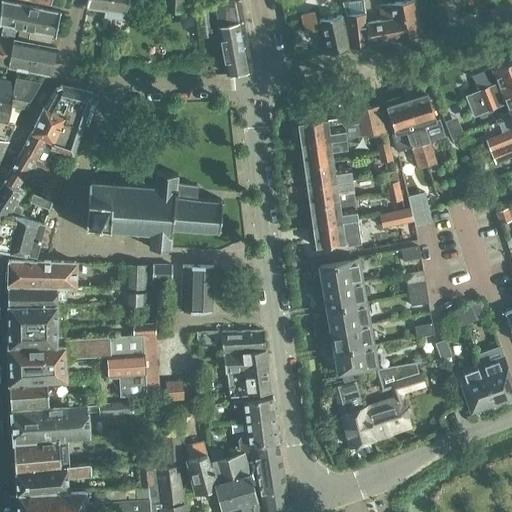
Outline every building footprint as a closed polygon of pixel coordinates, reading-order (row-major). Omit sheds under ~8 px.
[(60,11),(2,0),(1,0),(0,17),(0,24),(11,27),(27,30),(49,34),(56,36),(60,11)] [(88,0),(87,7),(106,9),(108,10),(110,0),(88,0)] [(106,9),(105,16),(124,19),(125,14),(126,14),(128,0),(165,0),(165,11),(185,12),(185,0),(110,0),(108,10),(106,9)] [(253,68),(241,1),(234,2),(233,0),(228,0),(214,3),(227,74),(250,72),(253,68)] [(349,47),(366,43),(363,24),(359,0),(349,0),(352,14),(342,15),(349,47)] [(408,0),(379,5),(381,20),(363,24),(366,43),(422,33),(414,0),(408,0)] [(342,15),(341,11),(319,16),(319,17),(318,17),(316,8),(304,11),(309,31),(319,29),(318,27),(321,26),(327,53),(349,49),(349,47),(342,15)] [(0,62),(8,64),(12,41),(9,40),(11,27),(0,24),(0,62)] [(8,64),(8,67),(46,74),(53,46),(46,45),(49,34),(27,30),(25,41),(13,39),(12,41),(8,64)] [(481,89),(485,99),(511,87),(511,60),(493,69),(498,82),(481,89)] [(0,101),(12,105),(25,108),(41,82),(16,78),(15,82),(0,79),(0,101)] [(511,87),(485,99),(491,113),(507,107),(510,116),(511,115),(511,87)] [(59,133),(77,139),(82,123),(87,125),(97,96),(56,88),(45,108),(44,108),(42,112),(64,118),(59,133)] [(414,97),(407,99),(428,165),(437,162),(430,141),(446,136),(441,119),(436,121),(427,93),(426,93),(424,89),(413,93),(414,97)] [(428,165),(407,99),(401,101),(400,97),(388,101),(389,105),(387,105),(396,133),(392,134),(397,150),(398,150),(410,147),(417,169),(428,165)] [(0,128),(12,131),(15,124),(8,123),(12,105),(0,101),(0,128)] [(380,104),(355,110),(360,136),(386,130),(380,104)] [(64,118),(42,112),(32,133),(22,151),(20,154),(43,162),(51,147),(71,155),(77,139),(59,133),(64,118)] [(346,138),(343,117),(298,123),(301,144),(346,138)] [(448,124),(453,138),(466,133),(460,119),(448,124)] [(8,140),(12,131),(0,128),(0,160),(9,140),(8,140)] [(486,141),(490,151),(511,142),(511,131),(511,130),(486,141)] [(348,150),(346,138),(301,144),(304,165),(334,161),(333,152),(348,150)] [(375,144),(378,154),(389,152),(386,141),(375,144)] [(511,142),(490,151),(495,162),(511,155),(511,142)] [(380,165),(391,163),(389,152),(378,154),(380,165)] [(54,198),(64,172),(43,163),(20,154),(4,181),(18,185),(26,173),(45,182),(41,193),(54,198)] [(334,161),(304,165),(307,185),(352,179),(349,159),(334,161)] [(469,171),(457,175),(462,190),(474,186),(469,171)] [(157,173),(156,187),(89,182),(86,229),(151,234),(150,248),(170,249),(172,228),(220,231),(222,201),(196,199),(197,185),(177,184),(178,174),(157,173)] [(352,179),(307,185),(310,206),(351,200),(350,191),(354,191),(352,179)] [(398,180),(384,183),(386,192),(401,189),(398,180)] [(0,187),(0,219),(7,221),(16,204),(24,190),(17,187),(17,188),(3,183),(0,187)] [(401,189),(386,192),(388,202),(403,199),(401,189)] [(425,192),(408,196),(411,208),(413,221),(414,225),(431,221),(429,211),(425,192)] [(53,202),(48,200),(45,208),(50,210),(53,202)] [(351,200),(310,206),(313,226),(358,219),(356,207),(352,208),(351,200)] [(0,248),(11,250),(20,217),(24,206),(16,204),(7,221),(0,219),(0,248)] [(411,208),(380,214),(383,227),(408,222),(413,221),(411,208)] [(511,219),(507,208),(506,208),(495,212),(499,225),(511,219)] [(11,250),(36,254),(44,224),(20,217),(11,250)] [(360,231),(358,219),(313,226),(316,247),(345,243),(346,247),(362,245),(360,231)] [(421,257),(419,246),(401,249),(403,260),(421,257)] [(363,281),(359,259),(319,266),(323,289),(363,281)] [(8,260),(8,284),(56,285),(63,285),(75,285),(76,262),(8,260)] [(125,286),(130,286),(145,286),(146,264),(126,264),(125,286)] [(151,280),(172,280),(173,265),(152,265),(151,280)] [(214,267),(183,266),(182,312),(212,313),(214,267)] [(366,303),(363,281),(323,289),(327,310),(366,303)] [(409,295),(427,292),(425,281),(407,284),(409,295)] [(8,284),(8,303),(62,303),(62,301),(64,298),(65,290),(63,288),(63,285),(56,285),(8,284)] [(130,301),(145,302),(145,286),(130,286),(130,301)] [(429,302),(427,292),(409,295),(411,305),(429,302)] [(8,303),(8,344),(65,342),(65,339),(65,303),(62,303),(8,303)] [(370,323),(366,303),(327,310),(330,330),(370,323)] [(460,307),(466,324),(476,320),(470,303),(460,307)] [(466,324),(460,307),(451,314),(456,327),(466,324)] [(149,321),(129,322),(129,333),(149,332),(149,321)] [(373,344),(370,323),(330,330),(334,350),(373,344)] [(434,334),(432,323),(415,326),(416,337),(434,334)] [(224,358),(266,356),(263,330),(197,334),(197,342),(222,342),(224,358)] [(143,335),(65,339),(65,342),(8,344),(10,381),(67,377),(66,358),(107,356),(109,378),(120,377),(121,396),(146,394),(143,335)] [(452,356),(446,339),(435,343),(441,358),(452,356)] [(377,366),(373,344),(334,350),(338,373),(377,366)] [(477,355),(481,365),(494,402),(511,395),(511,381),(500,347),(477,355)] [(230,397),(272,392),(266,356),(224,358),(226,374),(227,373),(230,397)] [(416,362),(373,370),(380,393),(390,391),(392,398),(403,395),(427,387),(422,372),(419,373),(416,362)] [(481,365),(480,365),(458,373),(471,410),(494,402),(481,365)] [(47,379),(10,381),(11,407),(49,404),(47,379)] [(186,383),(166,384),(169,400),(189,399),(186,383)] [(363,406),(358,387),(341,391),(340,390),(335,392),(350,446),(373,439),(363,406)] [(363,406),(373,439),(410,428),(403,395),(392,398),(381,402),(381,400),(363,406)] [(247,420),(275,416),(272,396),(233,401),(234,408),(239,412),(245,411),(247,420)] [(111,403),(11,409),(13,440),(67,437),(90,436),(88,411),(99,410),(99,415),(112,414),(111,403)] [(217,416),(215,404),(207,405),(209,417),(217,416)] [(279,443),(275,416),(247,420),(248,433),(243,434),(239,438),(240,448),(253,447),(279,443)] [(67,437),(13,440),(15,470),(61,468),(67,467),(67,437)] [(276,511),(288,507),(279,443),(253,447),(263,511),(276,511)] [(210,460),(208,453),(186,459),(195,491),(217,485),(224,511),(260,511),(244,451),(210,460)] [(91,463),(68,465),(68,477),(92,475),(91,463)] [(152,463),(139,464),(141,486),(150,486),(154,485),(152,468),(152,463)] [(180,464),(152,468),(154,485),(150,486),(151,496),(151,498),(152,510),(147,511),(156,511),(156,508),(161,507),(161,505),(184,502),(184,501),(180,464)] [(61,468),(15,470),(16,491),(70,489),(67,467),(61,468)] [(70,489),(16,491),(16,511),(147,511),(152,510),(151,498),(87,501),(87,488),(70,489)] [(186,511),(184,502),(161,505),(161,507),(161,511),(186,511)]
